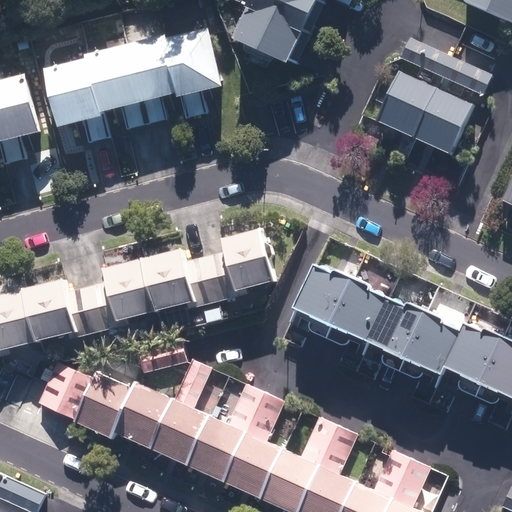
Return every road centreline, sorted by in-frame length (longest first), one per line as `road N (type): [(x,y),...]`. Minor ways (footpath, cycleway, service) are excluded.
road 1 (residential): [(0,236),(221,178),(275,174),(511,275)]
road 2 (residential): [(155,511),(0,442)]
